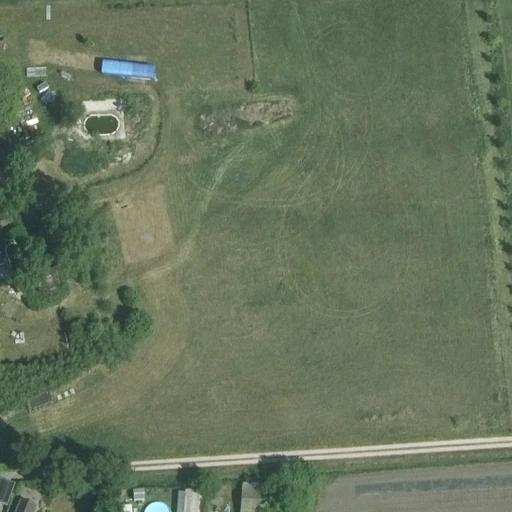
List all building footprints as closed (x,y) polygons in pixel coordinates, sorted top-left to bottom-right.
[(40,153),(77,117),(51,91),(15,127),(40,153)] [(0,191),(34,158),(9,133),(1,141),(0,139),(0,191)] [(239,511),(263,511),(265,487),(242,485),(239,511)] [(144,492),(133,492),(133,502),(144,501),(144,492)] [(178,495),(177,511),(184,511),(183,511),(198,511),(199,495),(185,494),(185,496),(178,495)] [(20,503),(16,511),(35,511),(36,510),(20,503)]
